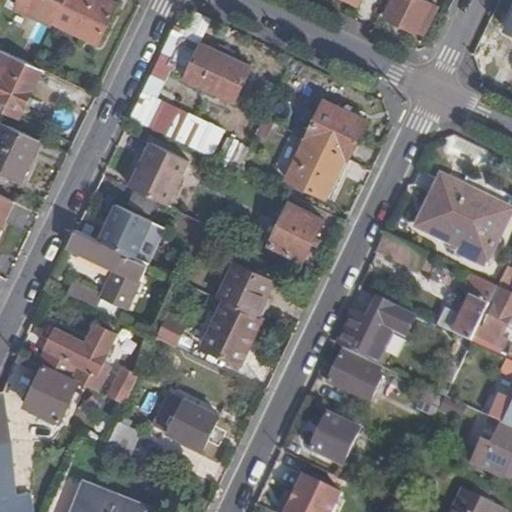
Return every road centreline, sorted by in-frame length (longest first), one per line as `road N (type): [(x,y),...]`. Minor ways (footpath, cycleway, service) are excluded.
road 1 (residential): [(230,511),(432,91)]
road 2 (residential): [(0,344),(165,0)]
road 3 (residential): [(241,0),(432,91)]
